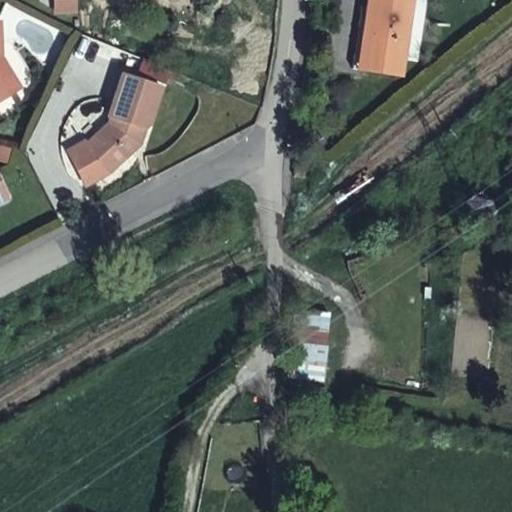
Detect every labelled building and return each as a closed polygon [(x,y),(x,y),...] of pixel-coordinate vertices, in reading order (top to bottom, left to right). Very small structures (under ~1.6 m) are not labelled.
[(76,14),(75,0),(50,0),(50,13),(76,14)] [(407,0),(358,0),(353,49),(401,56),(407,0)] [(418,35),(407,35),(407,59),(418,59),(418,35)] [(0,103),(18,93),(0,63),(0,103)] [(109,119),(107,127),(84,147),(82,145),(65,154),(82,188),(105,176),(138,147),(144,130),(148,128),(161,91),(121,78),(107,118),(109,119)] [(10,151),(0,147),(0,164),(5,166),(10,151)] [(322,380),(329,315),(294,312),(287,377),(322,380)]
